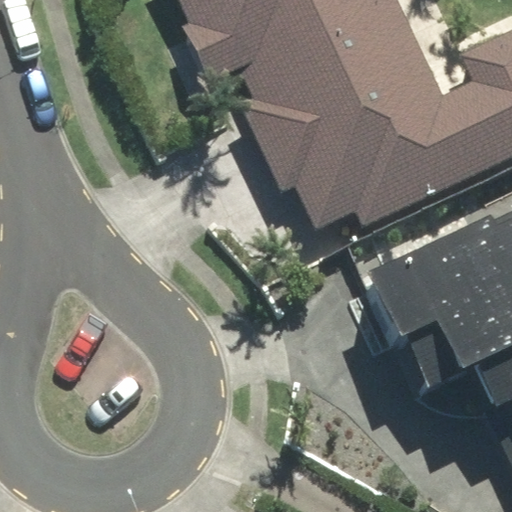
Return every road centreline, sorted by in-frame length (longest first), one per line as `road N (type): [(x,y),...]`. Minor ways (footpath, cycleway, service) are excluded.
road 1 (residential): [(55,213),(138,289),(173,340),(192,401),(172,462),(123,499),(51,485),(31,466),(11,402),(19,337)]
road 2 (residential): [(0,43),(55,213)]
road 3 (residential): [(19,337),(55,213)]
